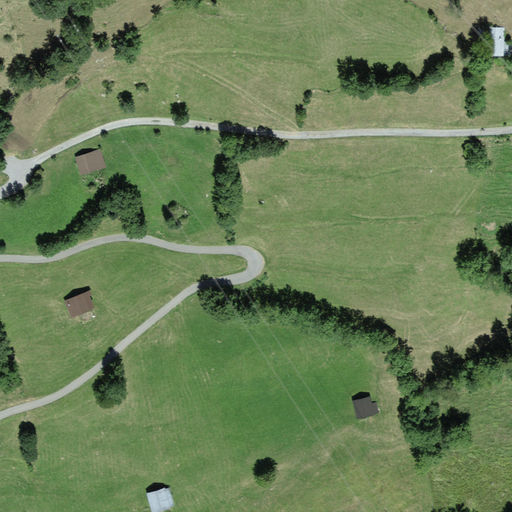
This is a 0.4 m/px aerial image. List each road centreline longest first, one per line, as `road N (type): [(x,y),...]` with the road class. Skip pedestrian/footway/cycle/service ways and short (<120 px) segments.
road 1 (track): [(0,416),(65,393),(196,286),(250,275),(256,262),(250,251),(183,248),(146,236),(110,237),(48,259),(0,259)]
road 2 (track): [(511,129),(125,123),(23,168)]
